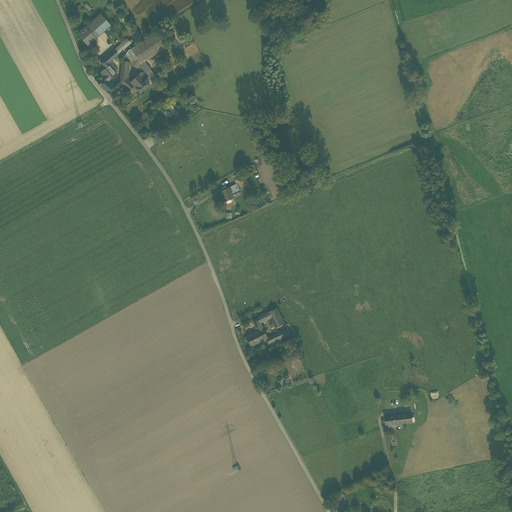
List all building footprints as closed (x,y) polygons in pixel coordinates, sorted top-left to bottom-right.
[(86,27),(96,38),(111,25),(101,14),(86,27)] [(78,34),(88,45),(96,38),(86,27),(78,34)] [(132,33),(136,39),(141,36),(136,30),(132,33)] [(137,59),(140,64),(144,61),(166,48),(156,33),(131,49),(136,56),(137,59)] [(180,39),(185,46),(190,43),(185,35),(180,39)] [(127,39),(113,51),(117,55),(121,52),(123,55),(125,52),(124,50),(133,41),(131,40),(129,41),(127,39)] [(128,51),(122,61),(128,61),(130,62),(136,56),(131,49),(128,51)] [(113,63),(111,61),(107,56),(104,59),(110,65),(112,63),(113,63)] [(100,72),(104,76),(112,68),(110,65),(104,59),(101,62),(106,68),(100,72)] [(120,82),(123,85),(127,80),(126,79),(128,61),(122,61),(120,82)] [(150,70),(144,61),(140,64),(140,68),(146,74),(147,73),(150,70)] [(112,68),(104,76),(107,81),(114,76),(116,74),(115,72),(112,68)] [(135,89),(145,80),(147,78),(143,73),(141,72),(131,81),(130,82),(133,87),(135,89)] [(159,82),(154,75),(150,78),(150,79),(152,82),(154,85),(159,82)] [(101,86),(107,81),(104,76),(97,82),(101,86)] [(101,86),(107,92),(118,81),(114,76),(107,81),(101,86)] [(135,89),(140,94),(150,85),(149,84),(145,80),(135,89)] [(123,85),(118,81),(107,92),(112,96),(123,85)] [(172,115),(176,122),(182,118),(177,111),(176,112),(170,104),(162,110),(168,118),(172,115)] [(153,139),(156,143),(162,139),(158,135),(153,139)] [(233,177),(235,181),(237,179),(243,176),(242,172),(233,177)] [(243,176),(237,179),(239,182),(242,187),(248,184),(243,176)] [(230,187),(232,192),(238,189),(239,188),(237,184),(230,187)] [(225,201),(234,197),(232,192),(230,187),(220,191),(225,201)] [(266,313),(263,315),(266,320),(271,317),(276,328),(280,326),(285,323),(277,308),(266,313)] [(261,323),(262,322),(260,316),(254,319),(260,330),(257,332),(260,339),(262,338),(263,340),(265,339),(266,339),(268,338),(261,323)] [(266,339),(268,344),(290,334),(288,329),(266,339)] [(246,337),(251,346),(263,340),(262,338),(260,339),(257,332),(246,337)] [(411,413),(401,414),(402,423),(412,422),(411,413)] [(396,424),(402,423),(401,414),(394,415),(395,424),(396,424)] [(386,425),(388,425),(395,424),(394,415),(384,416),(386,425)]
